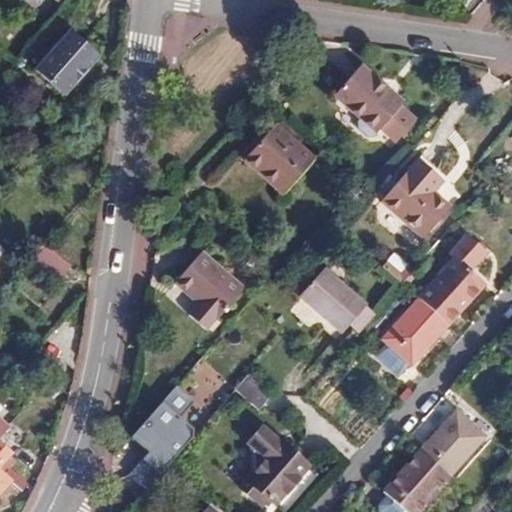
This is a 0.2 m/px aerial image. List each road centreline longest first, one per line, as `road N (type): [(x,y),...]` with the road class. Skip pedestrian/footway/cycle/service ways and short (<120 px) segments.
road 1 (residential): [(151,0),(94,389),(48,511)]
road 2 (residential): [(169,0),(511,68)]
road 3 (residential): [(324,511),(511,303)]
